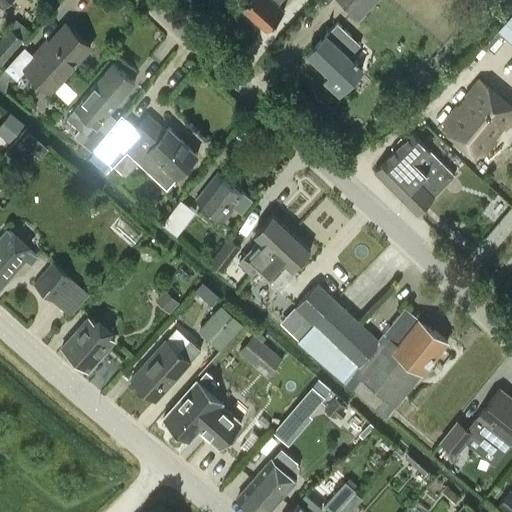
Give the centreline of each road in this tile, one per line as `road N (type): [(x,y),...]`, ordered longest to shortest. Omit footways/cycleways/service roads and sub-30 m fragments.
road 1 (residential): [(511,335),(158,0)]
road 2 (unclassified): [(164,464),(0,324)]
